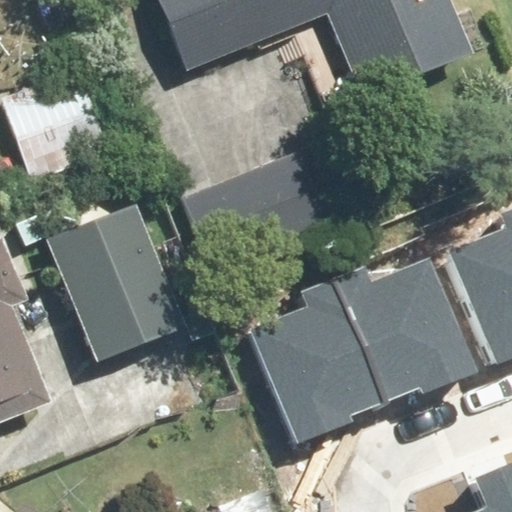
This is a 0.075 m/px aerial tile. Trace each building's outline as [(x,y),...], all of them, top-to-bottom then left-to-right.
[(135,0),(166,78),(307,24),(337,100),(444,59),(420,0),(135,0)] [(0,99),(0,140),(17,188),(100,159),(69,74),(0,99)] [(186,200),(217,279),(370,221),(340,141),(186,200)] [(511,227),(511,228),(445,256),(493,371),(511,362),(511,211),(506,214),(511,227)] [(33,254),(76,361),(164,325),(121,219),(33,254)] [(363,267),(329,282),(382,408),(476,368),(432,261),(371,286),(363,267)] [(317,309),(250,337),(296,444),(382,408),(329,282),(308,290),(317,309)] [(0,414),(27,404),(0,332),(0,311),(9,308),(0,283),(0,414)] [(483,511),(511,511),(511,457),(468,476),(483,511)]
